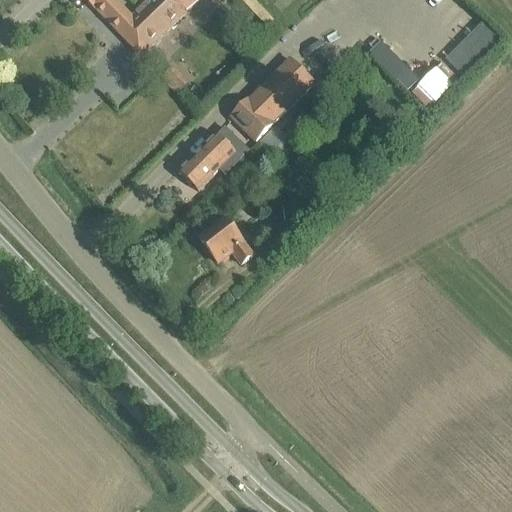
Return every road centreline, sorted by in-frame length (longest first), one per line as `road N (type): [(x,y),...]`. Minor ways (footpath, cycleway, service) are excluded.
road 1 (unclassified): [(261,439),(108,280),(0,151)]
road 2 (secondary): [(244,458),(0,210)]
road 3 (secondary): [(0,243),(229,474)]
